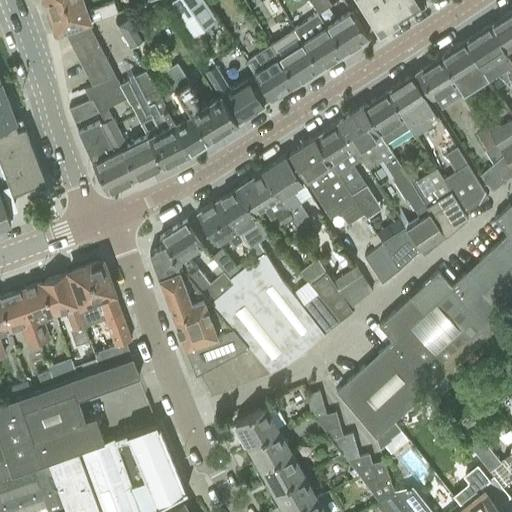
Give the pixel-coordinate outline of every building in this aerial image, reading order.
[(42,0),(44,2),(45,4),(46,9),(69,0),(42,0)] [(81,0),(69,0),(46,9),(48,13),(48,14),(56,34),(63,31),(87,22),(89,21),(116,11),(112,2),(86,12),(85,11),(85,9),(81,0)] [(202,0),(173,0),(167,4),(190,39),(217,21),(202,0)] [(310,0),(317,11),(329,3),(327,0),(310,0)] [(358,0),(378,31),(398,18),(386,0),(358,0)] [(386,0),(398,18),(425,1),(424,0),(386,0)] [(124,9),(113,15),(126,38),(137,31),(138,31),(124,9)] [(511,60),(511,9),(489,25),(506,51),(511,60)] [(350,10),(325,26),(343,53),(367,38),(350,10)] [(317,13),(294,28),(319,69),(343,53),(325,26),(317,13)] [(63,31),(69,42),(93,33),(87,22),(63,31)] [(489,25),(464,41),(481,67),(488,77),(494,87),(511,75),(511,61),(511,62),(511,61),(511,60),(506,51),(489,25)] [(294,28),(269,44),(295,84),(319,69),(294,28)] [(69,42),(75,52),(98,44),(93,33),(69,42)] [(463,93),(488,77),(481,67),(464,41),(439,57),(463,93)] [(75,52),(80,63),(104,54),(98,44),(75,52)] [(255,57),(246,62),(259,83),(270,100),(273,98),(295,84),(269,44),(255,53),(253,54),(255,57)] [(80,63),(86,74),(110,65),(104,54),(80,63)] [(438,109),(463,93),(439,57),(414,73),(438,109)] [(177,64),(164,72),(207,140),(237,121),(219,94),(199,106),(193,96),(196,94),(177,64)] [(204,71),(219,94),(237,121),(263,104),(246,78),(229,88),(214,64),(204,71)] [(110,65),(86,74),(91,85),(115,75),(110,65)] [(144,71),(121,84),(146,134),(147,135),(163,165),(190,151),(168,108),(144,71)] [(91,85),(86,87),(91,98),(98,111),(104,121),(111,118),(106,107),(127,97),(115,75),(91,85)] [(411,75),(386,91),(409,127),(415,135),(439,119),(411,75)] [(175,104),(168,108),(190,151),(207,140),(175,90),(169,94),(175,104)] [(386,91),(362,106),(385,143),(409,127),(386,91)] [(69,107),(68,108),(74,122),(98,111),(91,98),(69,107)] [(7,101),(0,103),(0,127),(15,122),(14,121),(7,101)] [(362,106),(337,122),(361,158),(367,168),(381,159),(393,177),(391,178),(404,199),(406,198),(413,209),(414,208),(420,217),(429,211),(411,183),(409,179),(403,169),(403,170),(392,153),(385,143),(362,106)] [(0,161),(4,172),(12,193),(45,180),(21,118),(14,121),(15,122),(0,127),(0,161)] [(111,118),(100,123),(114,152),(121,148),(136,178),(163,165),(147,135),(146,134),(126,144),(111,118)] [(510,119),(488,133),(490,136),(511,169),(511,122),(511,123),(510,119)] [(114,152),(100,123),(99,121),(77,132),(91,163),(106,193),(136,178),(121,148),(114,152)] [(337,122),(313,138),(348,192),(349,192),(350,194),(366,184),(352,163),(361,158),(337,122)] [(486,129),(476,135),(485,149),(484,150),(493,164),(492,165),(479,175),(489,190),(511,171),(511,169),(490,136),(488,133),(486,129)] [(313,138),(288,153),(299,171),(324,210),(330,218),(339,211),(347,223),(363,213),(350,194),(349,192),(348,192),(313,138)] [(455,171),(443,179),(463,210),(486,195),(456,146),(444,153),(455,171)] [(285,156),(261,171),(277,198),(285,209),(291,218),(295,224),(308,216),(299,202),(310,195),(285,156)] [(435,168),(411,183),(429,211),(444,234),(466,214),(463,210),(443,179),(441,175),(440,176),(435,168)] [(261,171),(236,187),(253,214),(262,208),(269,219),(275,215),(285,209),(277,198),(261,171)] [(12,193),(4,172),(0,173),(0,177),(1,179),(0,179),(0,222),(10,219),(7,212),(12,210),(7,195),(12,193)] [(366,184),(350,194),(363,213),(366,217),(373,213),(368,205),(376,200),(366,184)] [(236,187),(216,200),(243,240),(255,258),(265,252),(257,241),(267,234),(253,214),(236,187)] [(197,212),(196,213),(207,230),(216,244),(227,237),(231,243),(233,247),(243,240),(216,200),(197,212)] [(511,201),(493,218),(507,233),(511,238),(511,201)] [(285,209),(275,215),(281,225),(291,218),(285,209)] [(420,217),(406,226),(420,248),(422,252),(444,234),(429,211),(420,217)] [(186,219),(159,237),(164,244),(175,261),(177,264),(204,296),(208,301),(230,283),(227,279),(229,277),(223,270),(210,281),(189,256),(204,246),(186,219)] [(406,226),(381,242),(398,268),(420,248),(406,226)] [(511,238),(507,233),(450,285),(491,330),(511,310),(511,238)] [(381,242),(364,256),(381,282),(398,268),(381,242)] [(149,252),(184,345),(217,333),(203,296),(191,301),(177,264),(175,261),(164,244),(149,252)] [(221,247),(211,257),(223,270),(229,277),(239,270),(221,247)] [(232,327),(248,346),(270,371),(291,360),(291,359),(325,332),(300,301),(296,296),(265,252),(255,258),(244,266),(239,270),(229,277),(227,279),(230,283),(208,301),(207,302),(232,327)] [(316,258),(299,272),(310,285),(314,290),(340,319),(352,310),(349,307),(332,281),(316,258)] [(97,260),(69,271),(89,326),(104,321),(113,345),(125,341),(130,339),(122,314),(103,263),(101,259),(97,260)] [(354,266),(332,281),(349,307),(372,290),(354,266)] [(392,338),(433,383),(491,330),(450,285),(437,270),(378,324),(391,339),(392,338)] [(65,273),(42,280),(54,314),(65,310),(72,329),(84,325),(65,273)] [(39,282),(19,289),(38,341),(50,337),(43,318),(54,314),(42,280),(39,281),(39,282)] [(310,285),(296,296),(300,301),(325,332),(340,319),(314,290),(310,285)] [(38,341),(19,289),(0,295),(0,299),(11,329),(20,326),(27,345),(38,341)] [(223,359),(235,352),(248,346),(232,327),(217,333),(184,345),(195,374),(199,372),(223,359)] [(392,338),(391,339),(335,390),(375,437),(382,430),(389,423),(392,420),(433,383),(392,338)] [(114,345),(93,352),(99,367),(130,355),(130,353),(126,345),(125,342),(125,341),(114,345)] [(270,371),(248,346),(235,352),(250,379),(270,371)] [(93,352),(71,360),(76,375),(76,374),(77,375),(99,367),(93,352)] [(223,359),(229,370),(237,384),(250,379),(235,352),(223,359)] [(8,399),(0,402),(0,439),(13,475),(48,462),(65,508),(66,511),(100,511),(77,450),(103,441),(94,415),(93,415),(93,416),(84,419),(77,398),(75,392),(88,387),(88,385),(90,391),(90,393),(136,376),(136,377),(138,376),(131,356),(130,355),(99,367),(77,375),(76,374),(76,375),(53,383),(41,387),(32,391),(30,391),(8,399)] [(229,370),(223,359),(199,372),(205,383),(229,370)] [(53,383),(76,375),(71,360),(48,368),(48,369),(53,383)] [(48,369),(36,374),(41,387),(53,383),(48,369)] [(237,384),(229,370),(205,383),(211,394),(237,384)] [(8,399),(30,391),(32,391),(26,377),(25,377),(26,379),(4,387),(8,399)] [(445,380),(437,394),(447,399),(455,385),(445,380)] [(319,390),(305,393),(309,411),(323,403),(319,390)] [(141,391),(119,400),(124,415),(112,419),(117,431),(151,418),(141,391)] [(411,404),(422,416),(430,408),(420,397),(411,404)] [(309,411),(325,432),(339,424),(335,411),(326,414),(323,403),(309,411)] [(242,435),(247,446),(278,428),(265,405),(234,422),(235,425),(232,427),(238,438),(242,435)] [(389,423),(375,436),(379,449),(391,439),(391,438),(401,430),(393,420),(389,423)] [(103,441),(77,450),(100,511),(142,511),(170,498),(187,489),(187,487),(183,489),(178,477),(180,477),(179,476),(178,476),(173,464),(174,464),(174,463),(173,463),(168,452),(169,451),(169,450),(167,450),(163,438),(164,438),(163,437),(162,437),(157,425),(156,422),(103,441)] [(325,432),(341,453),(355,445),(352,432),(342,435),(339,424),(325,432)] [(254,458),(260,468),(291,451),(278,428),(247,446),(248,447),(244,449),(250,460),(254,458)] [(475,431),(465,439),(481,460),(490,471),(500,462),(475,431)] [(0,479),(13,475),(0,439),(0,479)] [(508,452),(501,458),(505,464),(511,472),(511,444),(510,447),(508,452)] [(355,445),(341,453),(358,473),(383,460),(371,463),(368,453),(358,456),(355,445)] [(267,480),(273,491),(303,474),(291,451),(260,468),(261,470),(257,472),(263,483),(267,480)] [(383,460),(358,473),(378,499),(380,498),(393,491),(383,460)] [(473,496),(461,506),(466,511),(501,511),(497,506),(510,496),(509,495),(497,480),(493,475),(490,471),(481,460),(469,470),(480,485),(470,493),(473,496)] [(0,479),(0,511),(51,511),(65,508),(48,462),(13,475),(0,479)] [(280,503),(284,511),(288,511),(316,497),(303,474),(273,491),(273,492),(270,495),(276,505),(280,503)] [(378,499),(373,502),(381,511),(410,511),(408,509),(393,491),(380,498),(378,499)] [(324,511),(316,497),(288,511),(324,511)] [(433,511),(422,497),(408,509),(410,511),(466,511),(461,506),(452,511),(433,511)] [(164,511),(187,511),(182,502),(164,511)]
